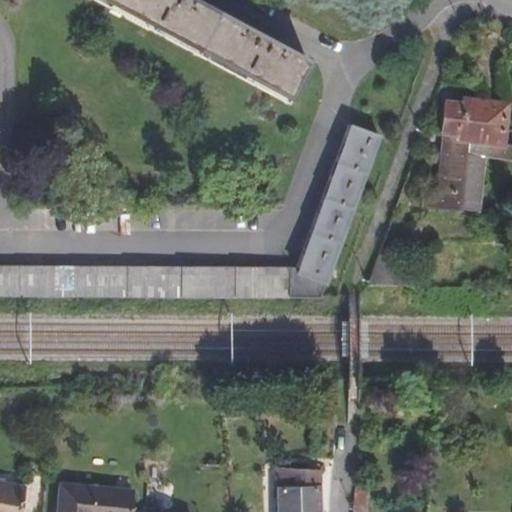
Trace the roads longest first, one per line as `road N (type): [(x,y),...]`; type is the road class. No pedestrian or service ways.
road 1 (residential): [(341,67),(275,245),(0,241)]
road 2 (residential): [(218,0),(341,67)]
